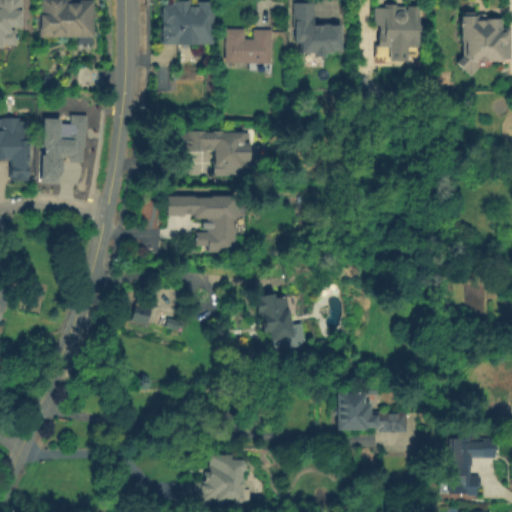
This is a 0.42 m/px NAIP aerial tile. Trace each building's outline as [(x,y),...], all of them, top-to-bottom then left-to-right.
[(0,0),(24,0),(24,8),(25,8),(25,26),(14,26),(14,29),(19,29),(20,44),(6,44),(6,46),(0,46),(0,0)] [(38,36),(38,0),(92,0),(92,37),(38,36)] [(162,5),(173,5),(173,1),(190,0),(190,5),(196,5),(196,2),(212,1),(212,9),(212,42),(162,42),(162,5)] [(293,4),(312,4),(312,25),(340,25),(340,50),(303,50),(303,40),(294,41),(293,4)] [(391,63),(391,48),(382,48),(382,29),(374,29),(374,9),(420,9),(420,48),(408,48),(408,63),(391,63)] [(463,69),(457,63),(463,56),(461,15),(465,14),(465,11),(476,11),(476,13),(487,13),(487,17),(503,18),(503,27),(511,27),(511,67),(479,67),(471,76),(463,69)] [(224,28),(243,28),(243,39),(251,39),(251,30),(269,30),(268,63),(223,62),(224,28)] [(38,154),(41,154),(41,149),(40,149),(41,144),(39,144),(40,116),(57,117),(57,121),(66,122),(67,112),(84,113),(84,129),(83,129),(82,146),(80,146),(79,161),(65,160),(65,155),(62,155),(62,152),(60,152),(60,151),(56,151),(55,157),(57,157),(57,161),(58,161),(58,171),(56,171),(56,175),(54,175),(54,182),(37,181),(38,154)] [(0,118),(15,118),(15,121),(23,121),(23,153),(22,153),(22,159),(23,159),(23,179),(20,179),(12,179),(7,179),(7,159),(0,158),(0,118)] [(249,131),(249,167),(244,167),(244,178),(214,178),(214,151),(174,152),(174,130),(249,131)] [(167,196),(237,196),(236,253),(208,253),(208,247),(195,247),(195,231),(201,231),(201,216),(166,216),(167,196)] [(269,340),(267,331),(262,332),(260,322),(263,321),(262,315),(256,316),(252,297),(272,293),(273,298),(284,296),(292,335),(269,340)] [(130,319),(136,300),(149,304),(144,323),(130,319)] [(164,326),(166,318),(179,322),(177,330),(164,326)] [(500,373),(511,373),(511,394),(502,394),(502,400),(493,399),(492,401),(484,401),(484,398),(474,398),(474,395),(467,395),(468,385),(460,385),(461,365),(471,365),(471,352),(479,353),(479,347),(494,348),(494,354),(496,354),(496,368),(500,368),(500,373)] [(334,393),(360,393),(360,386),(374,386),(374,393),(362,394),(362,404),(367,404),(367,414),(373,414),(373,412),(403,411),(404,431),(376,431),(376,430),(373,430),(373,427),(362,427),(362,429),(334,430),(334,393)] [(472,493),(462,493),(462,492),(444,491),(444,473),(446,473),(446,461),(448,461),(448,449),(446,449),(446,437),(453,437),(453,432),(456,432),(456,429),(472,430),(472,435),(476,435),(476,436),(490,437),(490,455),(464,454),(464,463),(465,463),(465,474),(475,475),(475,485),(472,485),(472,493)] [(198,504),(197,481),(200,481),(200,472),(205,472),(205,466),(215,466),(215,455),(229,454),(229,459),(239,459),(244,463),(244,469),(240,474),(240,481),(242,483),(243,487),(240,489),(241,501),(240,502),(225,502),(225,503),(217,504),(217,503),(198,504)] [(404,493),(403,484),(413,483),(414,493),(404,493)]
